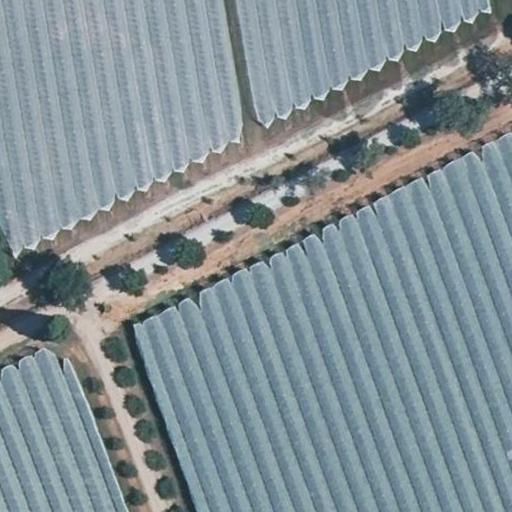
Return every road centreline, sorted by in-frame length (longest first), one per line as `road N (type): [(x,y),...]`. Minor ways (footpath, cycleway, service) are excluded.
road 1 (track): [(511,80),(0,343)]
road 2 (unclassified): [(72,305),(91,334),(157,511)]
